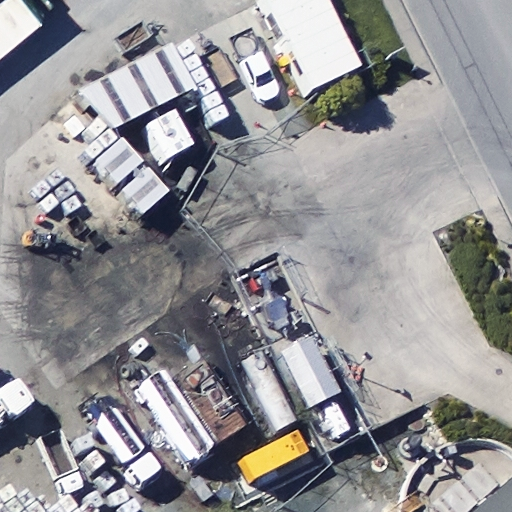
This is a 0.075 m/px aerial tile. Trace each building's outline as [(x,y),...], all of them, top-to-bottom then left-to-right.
[(359,80),(320,0),(289,0),(265,12),(310,104),(359,80)] [(195,101),(173,55),(80,100),(102,146),(195,101)] [(340,405),(313,346),(279,361),(306,420),(340,405)] [(191,485),(207,511),(227,511),(272,486),(250,450),(191,485)] [(511,511),(511,492),(489,511),(511,511)]
